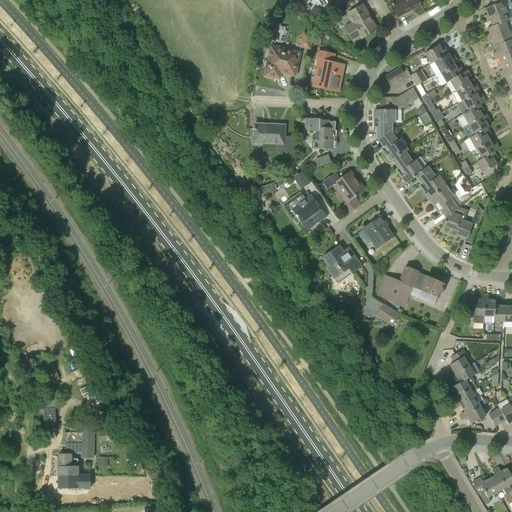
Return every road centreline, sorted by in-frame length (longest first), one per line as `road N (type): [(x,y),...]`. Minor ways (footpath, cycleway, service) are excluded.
road 1 (primary): [(0,40),(169,244),(358,511)]
road 2 (track): [(31,511),(28,425),(0,350)]
road 3 (residential): [(511,277),(448,261),(389,191)]
road 4 (residential): [(333,511),(442,442)]
